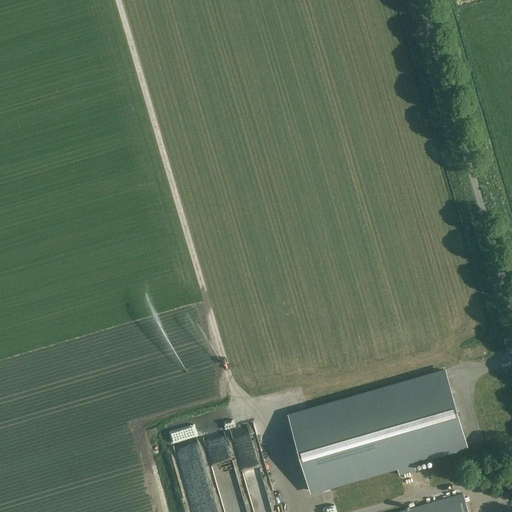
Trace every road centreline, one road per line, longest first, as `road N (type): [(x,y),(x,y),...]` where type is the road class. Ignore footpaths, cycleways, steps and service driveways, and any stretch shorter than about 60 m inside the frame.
road 1 (track): [(237,401),(118,0)]
road 2 (unclassified): [(511,317),(418,0)]
